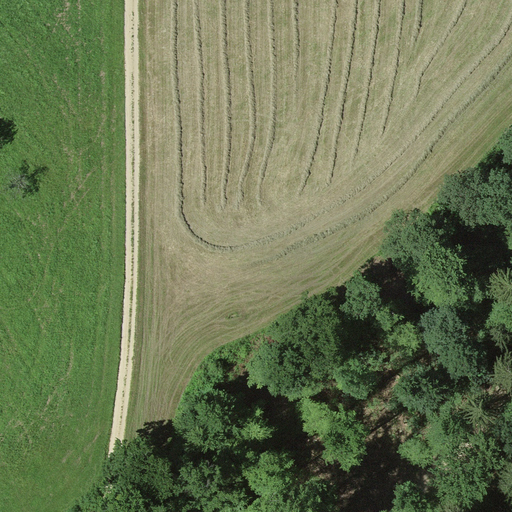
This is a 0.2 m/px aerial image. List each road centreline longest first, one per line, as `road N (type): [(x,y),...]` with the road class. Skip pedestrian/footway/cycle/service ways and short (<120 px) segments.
road 1 (track): [(136,0),(137,248),(118,511)]
road 2 (track): [(415,511),(511,398)]
